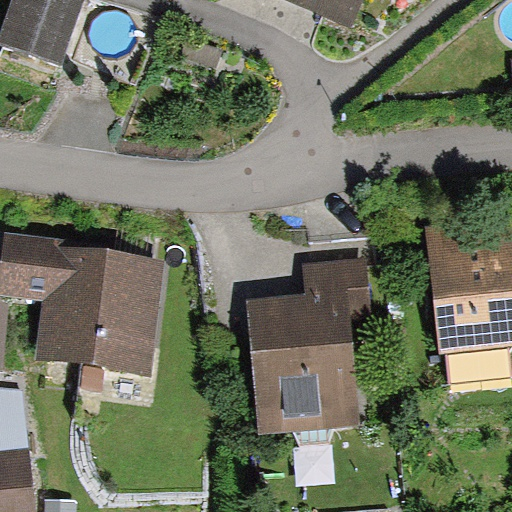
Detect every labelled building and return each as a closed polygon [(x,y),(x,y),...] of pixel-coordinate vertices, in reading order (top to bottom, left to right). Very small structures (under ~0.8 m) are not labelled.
[(85,0),(15,0),(1,41),(63,63),(85,0)] [(269,0),(346,33),(360,0),(269,0)] [(297,213),(297,253),(370,252),(370,212),(297,213)] [(66,240),(9,234),(2,296),(45,301),(39,360),(147,371),(159,261),(65,251),(66,240)] [(438,263),(439,357),(511,356),(511,253),(500,254),(500,263),(438,263)] [(301,313),(256,313),(258,435),(294,435),(294,460),(337,460),(336,321),(355,320),(355,281),(301,282),(301,313)] [(8,306),(0,304),(0,368),(2,369),(8,306)] [(0,450),(29,448),(24,391),(0,389),(0,450)] [(0,511),(35,511),(29,448),(0,450),(0,511)]
